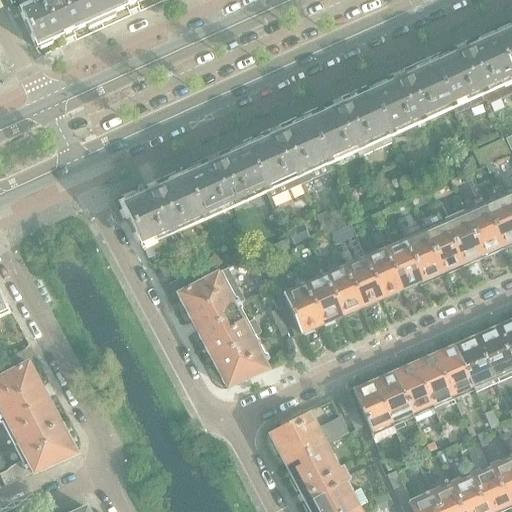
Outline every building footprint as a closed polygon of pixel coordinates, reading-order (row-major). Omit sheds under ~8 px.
[(34,7),(19,13),(33,44),(35,49),(38,48),(38,49),(39,48),(40,50),(51,45),(50,43),(51,43),(50,42),(62,37),(62,38),(63,38),(64,39),(65,39),(70,37),(73,35),(74,35),(73,33),(74,33),(73,32),(84,27),(84,28),(87,26),(88,30),(101,24),(90,0),(37,0),(31,3),(34,7)] [(90,0),(101,24),(114,18),(112,15),(115,14),(115,13),(126,8),(126,9),(127,9),(127,11),(128,10),(133,8),(137,7),(138,6),(137,5),(137,4),(137,3),(144,0),(151,0),(152,1),(153,0),(90,0)] [(511,29),(509,31),(507,28),(495,33),(497,37),(494,38),(511,78),(511,29)] [(511,79),(511,78),(494,38),(491,39),(490,36),(478,41),(480,45),(469,49),(468,47),(467,48),(456,53),(457,55),(447,59),(445,56),(433,61),(435,65),(432,66),(451,107),(511,79)] [(451,107),(432,66),(429,67),(428,64),(416,69),(417,72),(407,77),(406,75),(394,81),(395,83),(384,87),(383,84),(371,89),(373,92),(370,94),(388,135),(451,107)] [(388,135),(370,94),(367,95),(366,91),(354,97),(355,100),(345,105),(344,103),(343,103),(332,109),(333,110),(322,115),(321,112),(309,117),(311,120),(308,122),(326,162),(360,147),(364,155),(392,143),(388,135)] [(326,162),(308,122),(305,123),(304,119),(292,125),(293,128),(283,133),(282,131),(270,137),(271,139),(260,143),(259,140),(247,145),(249,148),(246,150),(264,190),(263,190),(268,200),(300,185),(295,176),(326,162)] [(264,190),(246,150),(244,151),(242,147),(230,152),(231,156),(221,161),(220,159),(210,163),(208,164),(209,166),(199,171),(197,167),(185,173),(187,176),(184,177),(202,217),(231,204),(235,213),(238,211),(235,203),(263,190),(264,190)] [(477,168),(472,157),(465,161),(469,171),(477,168)] [(495,171),(492,164),(486,167),(489,174),(495,171)] [(202,217),(184,177),(182,179),(180,175),(168,180),(170,184),(160,189),(159,187),(146,192),(147,194),(137,199),(135,195),(123,201),(125,204),(122,206),(123,209),(121,210),(125,219),(127,218),(140,245),(170,232),(173,240),(177,239),(173,230),(202,217)] [(420,205),(416,197),(411,199),(414,207),(420,205)] [(511,211),(506,198),(486,207),(496,230),(496,235),(502,249),(503,251),(511,247),(511,211)] [(496,235),(496,230),(486,207),(466,215),(476,240),(476,243),(482,257),(483,260),(498,254),(497,250),(502,249),(496,235)] [(326,212),(315,217),(324,236),(335,232),(326,212)] [(476,243),(476,240),(466,215),(446,224),(461,266),(463,269),(479,262),(477,259),(482,257),(476,243)] [(461,266),(446,224),(425,233),(435,257),(436,261),(441,275),(442,278),(458,271),(457,268),(461,266)] [(309,238),(304,225),(289,231),(294,244),(309,238)] [(436,261),(435,257),(425,233),(403,242),(404,243),(415,268),(413,269),(420,284),(421,287),(438,280),(437,276),(441,275),(436,261)] [(415,268),(404,243),(386,251),(397,276),(395,277),(401,292),(403,291),(404,293),(414,289),(413,287),(420,284),(413,269),(415,268)] [(395,277),(397,276),(386,251),(366,260),(376,285),(375,286),(381,300),(384,300),(384,302),(394,297),(393,295),(401,292),(395,277)] [(376,285),(366,260),(346,269),(357,293),(355,294),(362,309),(364,308),(364,310),(373,306),(373,304),(381,300),(375,286),(376,285)] [(191,273),(185,263),(180,266),(176,274),(179,279),(191,273)] [(355,294),(357,293),(346,269),(326,278),(336,303),(335,304),(341,317),(344,316),(345,318),(354,315),(353,313),(362,309),(355,294)] [(277,284),(272,273),(266,275),(271,287),(277,284)] [(250,338),(233,306),(216,274),(195,285),(176,295),(210,359),(250,338)] [(176,295),(195,285),(190,275),(175,282),(168,286),(174,297),(176,295)] [(336,303),(326,278),(306,287),(316,312),(315,312),(321,326),(323,325),(325,327),(334,323),(333,321),(341,317),(335,304),(336,303)] [(281,293),(277,284),(271,287),(275,296),(281,293)] [(316,312),(306,287),(282,297),(284,302),(292,319),(295,327),(299,336),(303,334),(304,336),(313,332),(312,330),(321,326),(315,312),(316,312)] [(284,302),(282,297),(281,293),(275,296),(278,305),(284,302)] [(292,319),(284,302),(278,305),(286,321),(292,319)] [(282,321),(277,310),(270,313),(275,325),(282,321)] [(295,327),(292,319),(286,321),(289,330),(295,327)] [(288,334),(282,321),(275,325),(281,337),(288,334)] [(511,322),(504,325),(505,328),(498,331),(511,362),(511,322)] [(295,327),(289,330),(293,338),(299,336),(295,327)] [(511,378),(511,362),(498,331),(497,331),(496,329),(482,335),(484,337),(477,340),(497,385),(511,378)] [(267,372),(250,338),(210,359),(226,390),(267,372)] [(497,385),(477,340),(475,340),(475,338),(462,344),(463,346),(456,349),(472,388),(475,395),(497,385)] [(472,388),(456,349),(453,350),(453,348),(442,352),(444,354),(436,358),(453,397),(472,388)] [(8,374),(27,364),(30,362),(25,351),(2,363),(8,374)] [(453,397),(436,358),(434,359),(433,356),(421,361),(422,364),(415,367),(432,406),(435,413),(446,409),(443,401),(453,397)] [(59,425),(45,398),(27,364),(8,374),(0,378),(0,412),(18,447),(59,425)] [(432,406),(415,367),(413,368),(412,366),(401,370),(402,372),(395,376),(412,414),(415,423),(435,415),(431,406),(432,406)] [(412,414),(395,376),(393,377),(392,375),(381,379),(382,381),(375,385),(392,423),(412,414)] [(392,423),(375,385),(372,386),(371,384),(361,388),(362,390),(353,395),(369,433),(370,433),(375,444),(384,440),(384,439),(395,434),(391,424),(392,423)] [(347,416),(356,412),(346,393),(335,399),(344,417),(347,416)] [(465,414),(460,402),(455,404),(461,416),(465,414)] [(500,427),(493,411),(484,415),(491,430),(500,427)] [(323,446),(305,412),(302,413),(280,425),(282,428),(268,435),(285,466),(323,446)] [(358,416),(356,412),(347,416),(350,421),(358,416)] [(361,422),(358,416),(350,421),(352,426),(361,422)] [(363,427),(361,422),(352,426),(355,431),(363,427)] [(76,456),(59,425),(18,447),(25,461),(10,468),(6,472),(0,475),(5,487),(33,475),(76,456)] [(456,441),(452,432),(446,435),(450,444),(456,441)] [(488,445),(483,434),(476,437),(481,448),(488,445)] [(510,442),(506,434),(500,437),(504,445),(510,442)] [(436,450),(431,439),(424,442),(429,453),(436,450)] [(344,486),(347,484),(338,467),(335,468),(323,446),(285,466),(309,511),(349,511),(356,509),(367,503),(360,489),(349,495),(344,486)] [(450,465),(443,451),(437,454),(443,468),(450,465)] [(511,463),(511,460),(490,469),(500,491),(504,492),(510,506),(511,505),(511,463)] [(427,473),(421,461),(417,462),(422,475),(427,473)] [(420,472),(416,464),(406,468),(409,476),(420,472)] [(500,491),(490,469),(471,477),(480,500),(483,502),(488,511),(505,511),(511,509),(510,506),(504,492),(500,491)] [(397,478),(395,473),(387,476),(389,481),(397,478)] [(480,500),(471,477),(450,486),(461,509),(463,510),(463,511),(488,511),(483,502),(480,500)] [(399,483),(397,478),(389,481),(391,486),(399,483)] [(401,488),(399,483),(391,486),(394,492),(401,488)] [(461,509),(450,486),(431,495),(438,511),(463,511),(463,510),(461,509)] [(404,493),(401,488),(394,492),(396,497),(404,493)] [(393,505),(387,493),(377,498),(383,510),(393,505)] [(398,502),(406,498),(404,493),(396,497),(398,502)] [(438,511),(431,495),(409,504),(411,508),(412,511),(438,511)] [(408,504),(406,498),(398,502),(400,507),(408,504)]
